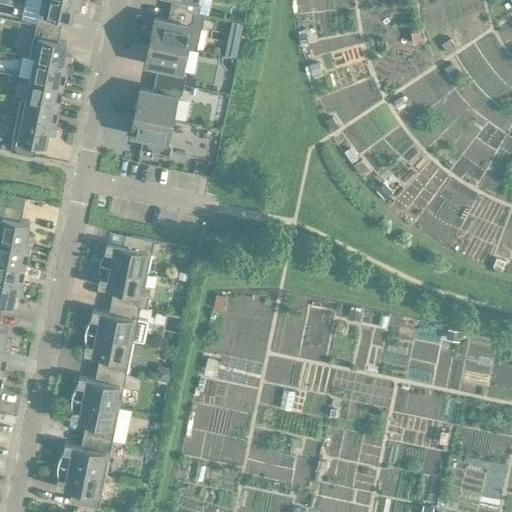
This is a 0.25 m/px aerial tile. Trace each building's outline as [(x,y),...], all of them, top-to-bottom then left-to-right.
[(81,0),(79,0),(78,0),(40,0),(35,25),(59,30),(62,19),(70,20),(72,9),(79,10),(81,0)] [(170,0),(169,8),(197,14),(199,5),(197,1),(196,1),(195,0),(170,0)] [(203,15),(197,14),(169,8),(166,20),(153,17),(148,41),(186,48),(196,50),(203,15)] [(28,58),(33,59),(33,58),(66,65),(68,66),(70,55),(63,54),(66,43),(57,41),(59,30),(35,25),(28,58)] [(186,48),(148,41),(143,64),(156,67),(154,78),(183,84),(184,75),(182,72),(181,71),(186,48)] [(33,58),(33,59),(29,78),(62,85),(66,65),(33,58)] [(29,78),(25,98),(25,99),(57,106),(62,85),(29,78)] [(183,84),(154,78),(152,90),(139,88),(134,111),(171,119),(176,96),(177,96),(181,94),(183,84)] [(20,97),(16,118),(53,126),(53,125),(57,106),(25,99),(25,98),(20,97)] [(171,119),(134,111),(129,134),(142,137),(139,149),(168,155),(170,146),(167,142),(166,142),(171,119)] [(53,126),(16,118),(9,151),(33,156),(35,144),(44,146),(46,135),(53,136),(55,126),(53,125),(53,126)] [(0,238),(28,244),(28,245),(30,245),(32,235),(26,233),(28,222),(20,220),(22,209),(0,203),(0,238)] [(98,263),(146,273),(153,240),(130,235),(127,247),(106,242),(104,251),(101,254),(99,259),(98,263)] [(0,238),(0,259),(24,265),(28,245),(28,244),(0,238)] [(0,280),(20,285),(20,284),(24,265),(0,259),(0,280)] [(118,290),(116,302),(139,307),(145,308),(149,287),(143,286),(146,273),(98,263),(97,267),(97,272),(98,277),(96,286),(118,290)] [(22,285),(20,284),(20,285),(0,280),(0,314),(2,303),(11,305),(13,294),(20,295),(22,285)] [(84,330),(132,340),(139,307),(116,302),(114,313),(92,309),(90,318),(88,321),(85,325),(84,330)] [(6,327),(0,326),(0,347),(7,349),(7,350),(8,350),(11,340),(4,339),(6,327)] [(125,373),(132,340),(84,330),(83,335),(84,340),(85,343),(83,352),(105,357),(102,369),(125,373)] [(153,379),(167,382),(170,368),(157,365),(153,379)] [(102,369),(100,380),(78,376),(76,385),(74,387),(72,390),(71,393),(70,397),(118,407),(125,373),(102,369)] [(91,424),(88,435),(111,440),(118,407),(70,397),(70,400),(70,405),(71,410),(69,419),(91,424)] [(58,459),(56,464),(104,474),(111,440),(88,435),(86,447),(64,443),(62,452),(61,454),(58,459)] [(104,474),(56,464),(56,469),(56,475),(57,477),(55,486),(77,491),(74,503),(97,507),(104,474)]
